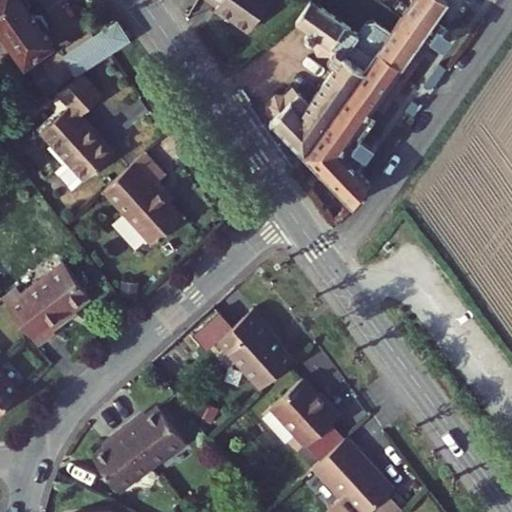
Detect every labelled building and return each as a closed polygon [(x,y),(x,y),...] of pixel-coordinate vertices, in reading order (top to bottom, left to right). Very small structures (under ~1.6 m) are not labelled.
[(0,0),(0,26),(27,63),(56,44),(49,33),(53,31),(52,23),(48,18),(39,14),(36,15),(25,0),(0,0)] [(271,0),(204,0),(249,32),(271,0)] [(359,32),(310,0),(296,19),(313,30),(307,31),(305,35),(307,41),(309,44),(314,43),(317,48),(327,55),(333,56),(332,59),(337,64),(308,103),(292,87),(284,94),(274,94),(266,102),(267,110),(273,117),(272,118),(288,136),(304,151),(389,31),(377,21),(365,23),(359,32)] [(411,0),(389,31),(304,151),(320,168),(316,172),(325,180),(328,177),(353,202),(368,182),(348,161),(410,73),(408,71),(456,4),(458,0),(411,0)] [(456,4),(408,71),(410,73),(424,85),(472,16),(456,4)] [(131,38),(118,18),(63,54),(76,74),(131,38)] [(104,95),(83,73),(58,92),(70,105),(43,131),(85,180),(117,152),(81,115),(104,95)] [(292,168),(304,151),(288,136),(278,148),(292,168)] [(166,175),(146,153),(103,191),(151,245),(183,217),(155,186),(166,175)] [(20,284),(4,297),(4,298),(40,344),(57,331),(53,326),(91,296),(65,263),(27,293),(20,284)] [(274,327),(256,307),(220,339),(264,388),(297,358),(272,330),(274,327)] [(0,411),(21,393),(0,368),(0,411)] [(304,377),(272,405),(307,445),(342,415),(331,402),(328,405),(304,377)] [(187,440),(161,407),(141,423),(138,419),(125,429),(154,466),(187,440)] [(121,491),(154,466),(125,429),(114,437),(117,441),(96,457),(121,491)] [(336,511),(363,511),(393,487),(349,437),(318,464),(343,492),(332,501),(332,506),(336,511)]
